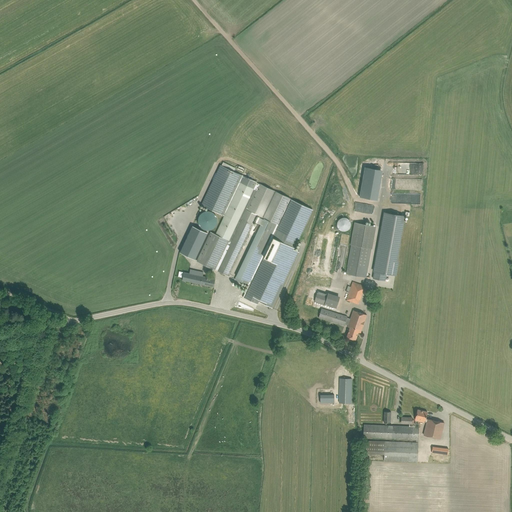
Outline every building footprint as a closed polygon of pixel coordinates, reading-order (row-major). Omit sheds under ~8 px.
[(211,232),(197,260),(216,269),(215,269),(217,270),(219,271),(220,272),(221,272),(229,275),(231,271),(253,223),(254,222),(257,215),(248,210),(248,209),(246,208),(255,190),(257,191),(260,184),(258,183),(257,183),(242,176),(220,165),(202,205),(223,215),(224,215),(215,234),(211,232)] [(248,209),(248,210),(278,224),(290,199),(260,184),(257,191),(248,209)] [(245,292),(243,297),(257,304),(259,301),(272,308),(299,251),(294,249),(312,209),(291,199),(279,225),(250,286),(246,293),(245,292)] [(198,220),(198,221),(198,222),(199,223),(199,224),(199,225),(200,226),(201,227),(202,227),(202,228),(203,228),(204,229),(205,229),(206,230),(207,230),(208,230),(209,230),(210,230),(211,229),(212,229),(213,228),(214,228),(214,227),(215,227),(215,226),(216,225),(217,224),(217,223),(217,222),(217,221),(217,220),(217,219),(217,218),(217,217),(216,217),(216,216),(216,215),(215,214),(214,214),(214,213),(213,213),(213,212),(212,212),(211,212),(210,211),(209,211),(208,211),(207,211),(206,211),(205,211),(204,212),(203,212),(202,213),(201,214),(200,215),(200,216),(199,216),(199,217),(199,218),(198,219),(198,220)] [(385,212),(373,278),(385,281),(386,275),(389,276),(389,274),(395,275),(398,260),(396,260),(404,215),(398,214),(391,213),(385,212)] [(236,279),(234,282),(238,283),(240,281),(249,285),(250,286),(279,225),(278,224),(264,218),(261,224),(237,274),(235,278),(236,279)] [(342,230),(344,231),(345,231),(346,230),(347,230),(349,229),(349,228),(350,227),(350,226),(351,224),(350,223),(350,222),(349,221),(348,220),(347,219),(346,218),(345,218),(344,218),(342,218),(341,219),(340,220),(339,221),(339,222),(338,223),(338,224),(338,226),(339,227),(339,228),(340,229),(341,230),(342,230)] [(375,226),(355,222),(351,245),(346,274),(366,277),(371,249),(375,226)] [(192,226),(180,252),(195,259),(207,233),(192,226)] [(348,252),(349,235),(339,234),(338,270),(346,270),(346,252),(348,252)] [(305,283),(337,288),(338,280),(331,279),(332,272),(307,267),(305,283)] [(189,273),(184,272),(182,280),(213,287),(215,279),(203,276),(204,272),(190,269),(189,273)] [(346,300),(358,304),(365,286),(353,282),(346,300)] [(339,299),(328,295),(328,296),(317,292),(314,301),(336,308),(339,299)] [(322,308),(320,313),(319,317),(344,325),(347,316),(322,308)] [(350,327),(349,332),(347,336),(355,339),(358,332),(360,333),(367,315),(354,310),(348,327),(350,327)] [(340,378),(340,383),(339,403),(351,403),(352,379),(340,378)] [(334,403),(334,395),(334,403),(325,402),(325,396),(321,396),(321,394),(320,394),(320,402),(334,403)] [(418,409),(416,414),(415,420),(427,423),(424,435),(440,439),(444,423),(426,418),(427,412),(418,409)] [(401,422),(401,423),(409,423),(409,426),(415,427),(415,423),(414,423),(414,420),(412,420),(412,418),(402,417),(401,422)] [(364,424),(363,437),(416,439),(417,439),(418,439),(419,427),(418,427),(415,427),(409,426),(384,425),(364,424)] [(384,461),(418,462),(418,442),(363,440),(363,454),(384,455),(384,461)] [(433,452),(448,454),(449,448),(433,446),(433,452)]
